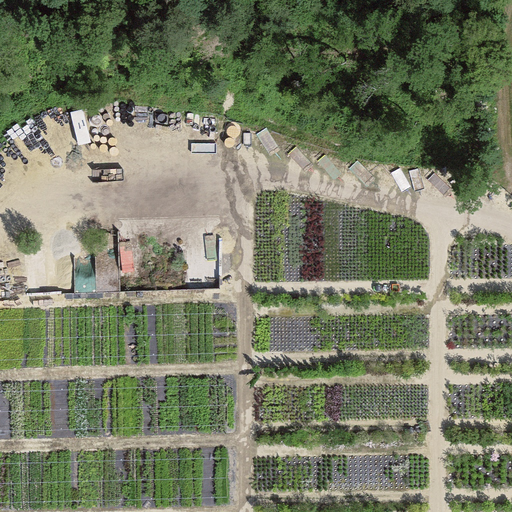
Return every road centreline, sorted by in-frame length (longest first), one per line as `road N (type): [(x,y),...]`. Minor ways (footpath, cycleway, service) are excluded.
road 1 (track): [(0,164),(65,133),(117,129),(476,215)]
road 2 (track): [(245,511),(247,155)]
road 3 (track): [(441,206),(440,511)]
road 4 (track): [(246,294),(0,302)]
road 5 (track): [(246,367),(0,374)]
road 6 (track): [(246,439),(0,445)]
road 7 (track): [(476,215),(511,100)]
